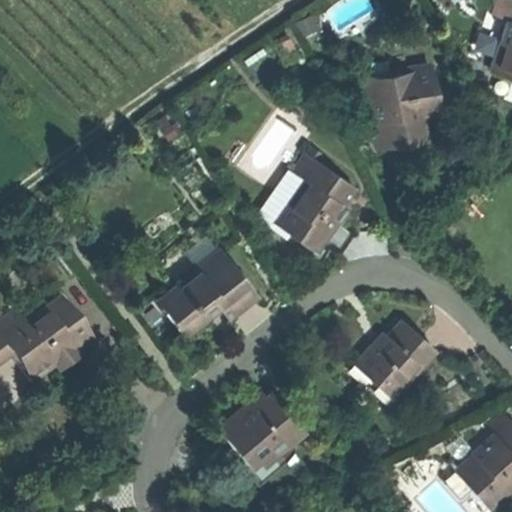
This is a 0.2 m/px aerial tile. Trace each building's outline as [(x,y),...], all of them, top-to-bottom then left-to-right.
[(511,0),(509,0),(492,62),(509,67),(507,76),(511,77),(511,0)] [(489,71),(507,76),(509,67),(492,62),(489,71)] [(428,65),(386,73),(388,81),(368,85),(371,102),(367,102),(375,147),(400,143),(424,138),(420,114),(418,106),(435,103),(428,65)] [(366,77),(368,85),(388,81),(386,73),(366,77)] [(436,111),(435,103),(418,106),(420,114),(436,111)] [(352,185),(304,150),(291,168),(302,176),(274,214),(294,229),(291,233),(316,251),(338,221),(328,213),(336,202),(338,204),(352,185)] [(262,206),(274,214),(302,176),(291,168),(262,206)] [(346,210),(338,204),(336,202),(328,213),(338,221),(342,216),(346,210)] [(285,241),(291,233),(294,229),(274,214),(262,206),(254,218),(285,241)] [(217,249),(195,267),(198,271),(220,253),(217,249)] [(169,315),(182,331),(215,305),(220,301),(229,312),(240,303),(252,294),(220,253),(198,271),(195,267),(156,297),(161,303),(158,306),(167,317),(169,315)] [(9,354),(28,381),(58,359),(53,352),(61,347),(66,353),(72,349),(69,345),(87,332),(59,294),(24,320),(15,306),(0,316),(0,342),(9,354)] [(224,316),(229,312),(220,301),(215,305),(224,316)] [(352,364),(375,385),(379,381),(393,394),(433,349),(400,318),(381,339),(383,341),(380,345),(377,348),(371,342),(352,364)] [(90,336),(87,332),(69,345),(72,349),(90,336)] [(0,359),(9,354),(0,342),(0,359)] [(61,357),(66,353),(61,347),(53,352),(58,359),(61,357)] [(0,361),(0,390),(18,377),(5,359),(0,361)] [(389,397),(393,394),(379,381),(375,385),(389,397)] [(268,389),(262,394),(272,407),(278,402),(268,389)] [(235,411),(215,427),(248,468),(271,448),(274,452),(301,430),(278,402),(272,407),(262,394),(259,391),(235,411)] [(484,433),(490,439),(508,423),(501,416),(484,433)] [(490,439),(458,470),(471,484),(467,488),(488,511),(511,488),(511,427),(508,423),(490,439)] [(453,474),(467,488),(471,484),(458,470),(453,474)]
